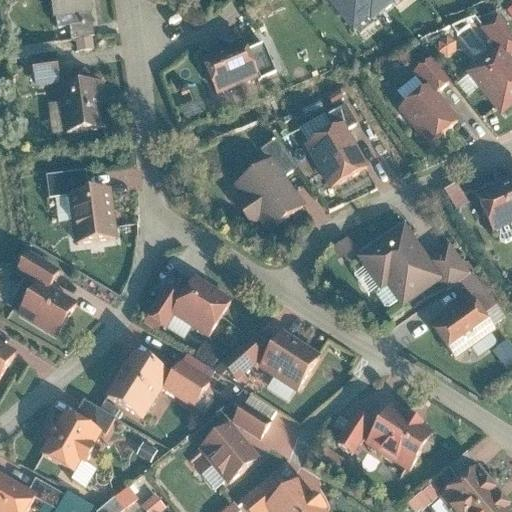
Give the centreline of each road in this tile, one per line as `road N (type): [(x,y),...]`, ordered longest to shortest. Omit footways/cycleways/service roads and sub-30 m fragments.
road 1 (residential): [(511,148),(340,227),(285,296)]
road 2 (residential): [(0,430),(115,326),(164,229)]
road 3 (residential): [(130,0),(154,212),(164,229)]
road 4 (residential): [(385,361),(511,443)]
road 5 (residential): [(292,465),(309,431),(385,361)]
road 6 (residential): [(164,229),(285,296)]
